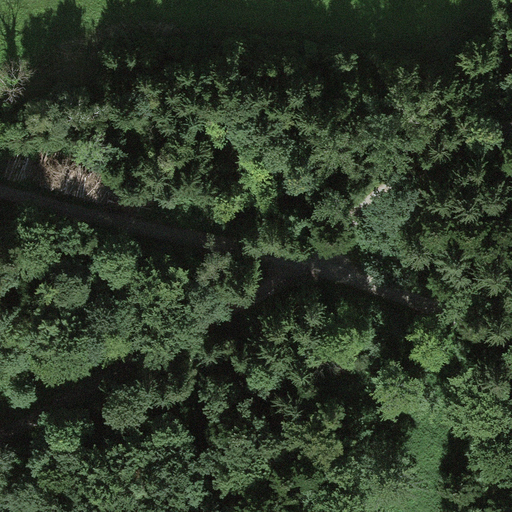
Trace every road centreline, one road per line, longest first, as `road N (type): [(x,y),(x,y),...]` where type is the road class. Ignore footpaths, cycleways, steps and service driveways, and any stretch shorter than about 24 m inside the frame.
road 1 (track): [(511,129),(396,184),(311,264),(0,437)]
road 2 (track): [(511,335),(311,264),(0,191)]
